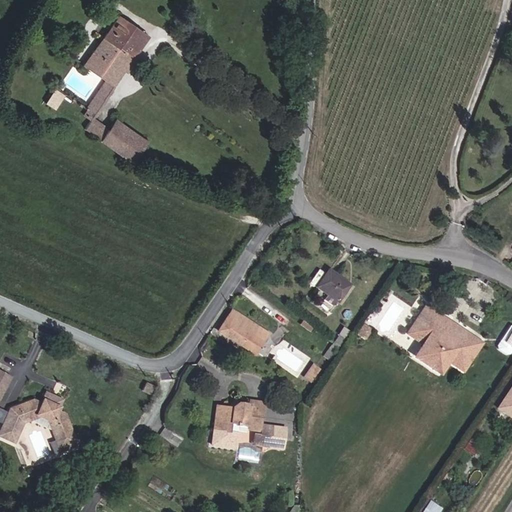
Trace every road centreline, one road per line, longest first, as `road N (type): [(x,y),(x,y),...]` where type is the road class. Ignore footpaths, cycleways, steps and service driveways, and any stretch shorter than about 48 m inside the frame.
road 1 (unclassified): [(511,278),(453,251),(390,251),(295,201)]
road 2 (unclassified): [(167,364),(187,349),(270,224),(295,201)]
road 3 (unclassified): [(295,201),(315,97),(317,0)]
road 4 (unclassified): [(0,299),(167,364)]
road 5 (residential): [(88,511),(169,397),(167,364)]
